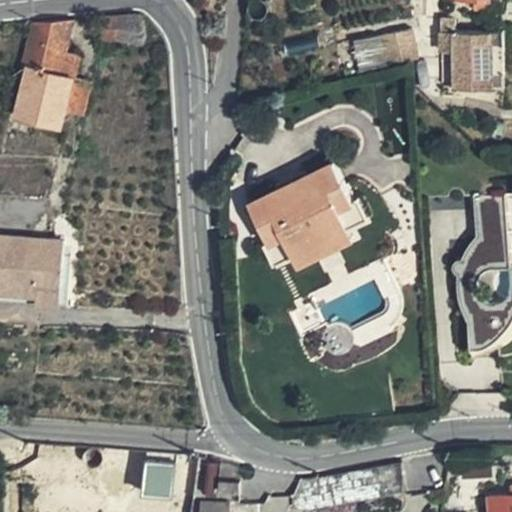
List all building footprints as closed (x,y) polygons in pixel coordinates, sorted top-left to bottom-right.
[(487,0),(474,0),(475,8),(487,9),(487,0)] [(135,16),(101,18),(96,43),(136,40),(135,16)] [(455,18),(441,18),(441,25),(448,25),(448,30),(455,30),(455,18)] [(71,20),(30,23),(19,67),(26,68),(59,74),(64,53),(71,20)] [(504,29),(455,30),(448,30),(448,25),(441,25),(442,81),(444,84),(455,83),(455,87),(504,86),(504,29)] [(411,27),(382,33),(388,63),(417,56),(411,27)] [(382,33),(354,39),(361,69),(388,63),(382,33)] [(59,74),(71,76),(75,55),(64,53),(59,74)] [(64,113),(71,76),(59,74),(26,68),(15,119),(60,129),(64,113)] [(71,76),(64,113),(84,117),(91,80),(71,76)] [(281,186),(249,202),(270,243),(284,235),(291,250),(347,221),(340,207),(354,200),(354,199),(332,161),(303,175),(306,180),(283,191),(281,186)] [(303,167),(274,181),(277,188),(281,186),(283,191),(306,180),(303,175),(307,173),(303,167)] [(506,191),(474,194),(476,235),(468,246),(463,255),(461,260),(457,278),(458,297),(463,310),(468,322),(470,342),(494,340),(498,337),(509,324),(511,320),(511,297),(504,298),(501,300),(491,302),(484,298),(479,293),(477,289),(477,282),(479,276),(484,271),(487,269),(493,267),(493,268),(510,267),(511,267),(506,191)] [(269,242),(265,244),(275,264),(294,255),(298,264),(354,235),(349,226),(368,217),(359,197),(354,199),(354,200),(340,207),(347,221),(291,250),(284,235),(270,243),(269,242)] [(222,226),(223,242),(235,241),(234,226),(222,226)] [(59,310),(63,241),(0,237),(0,300),(38,303),(38,309),(59,310)] [(400,249),(384,258),(399,288),(415,279),(400,249)] [(457,274),(461,260),(459,259),(456,260),(453,264),(452,269),(455,273),(457,274)] [(494,340),(470,342),(471,359),(486,354),(498,348),(494,340)] [(192,456),(173,455),(173,464),(172,497),(189,498),(192,456)] [(143,462),(141,495),(139,511),(171,511),(172,497),(173,464),(143,462)] [(435,511),(436,462),(297,488),(290,507),(289,511),(435,511)] [(247,485),(216,479),(212,491),(243,498),(247,485)] [(510,496),(485,497),(486,511),(511,511),(511,486),(510,487),(510,496)]
